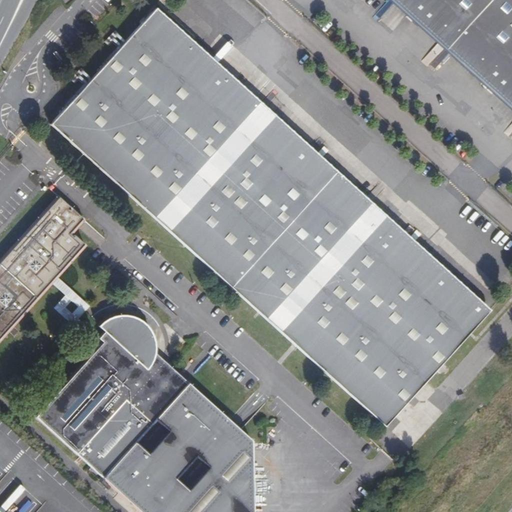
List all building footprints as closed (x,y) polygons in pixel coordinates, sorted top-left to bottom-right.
[(511,0),(391,0),(511,109),(511,0)] [(114,182),(384,425),(489,309),(154,8),(49,124),(114,182)] [(99,228),(61,189),(0,259),(0,338),(51,281),(55,277),(99,228)] [(87,306),(55,277),(51,281),(65,294),(54,307),(98,346),(101,342),(97,338),(75,318),(87,306)] [(72,450),(80,457),(140,511),(251,511),(251,440),(153,352),(154,349),(154,342),(151,332),(145,324),(140,319),(129,315),(121,314),(112,315),(105,318),(96,325),(103,331),(97,338),(101,342),(98,346),(35,416),(72,450)]
